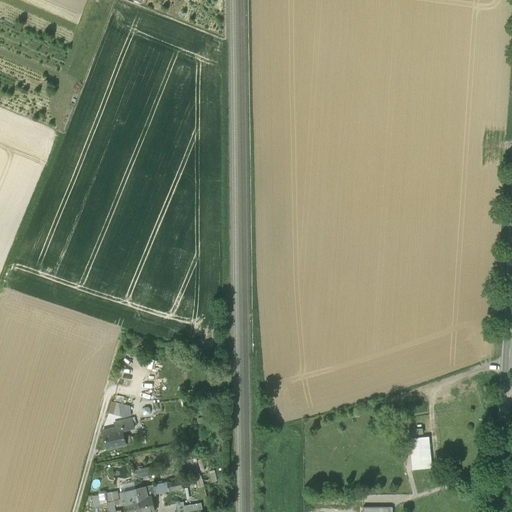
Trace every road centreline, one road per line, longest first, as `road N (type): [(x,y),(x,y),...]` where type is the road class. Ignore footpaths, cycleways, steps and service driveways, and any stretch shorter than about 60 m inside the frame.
road 1 (primary): [(500,511),(511,310)]
road 2 (track): [(0,287),(61,133)]
